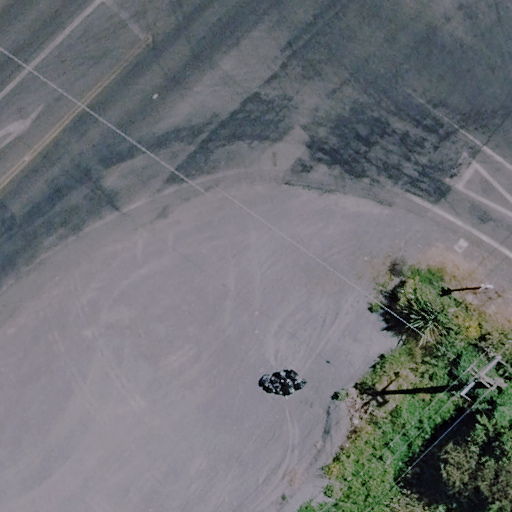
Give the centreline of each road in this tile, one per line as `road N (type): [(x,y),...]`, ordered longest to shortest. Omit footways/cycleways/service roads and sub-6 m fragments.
road 1 (unclassified): [(291,0),(511,160)]
road 2 (secondary): [(0,103),(104,0)]
